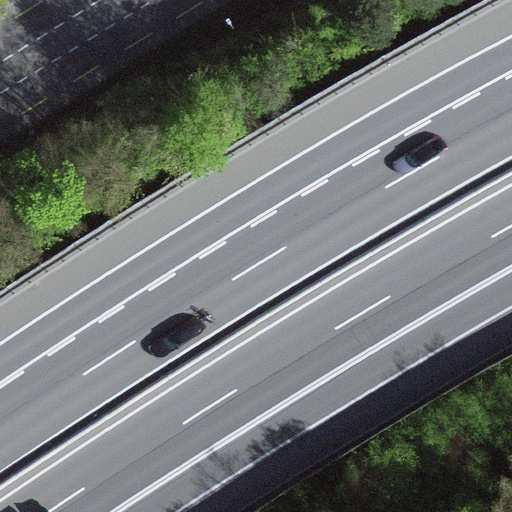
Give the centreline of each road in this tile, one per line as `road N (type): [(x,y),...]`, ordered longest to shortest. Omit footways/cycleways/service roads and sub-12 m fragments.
road 1 (motorway): [(511,116),(282,247),(0,428)]
road 2 (motorway): [(182,422),(511,224)]
road 3 (motorway): [(47,511),(182,422)]
road 4 (motorway): [(91,511),(182,422)]
road 5 (secondary): [(107,11),(0,76)]
